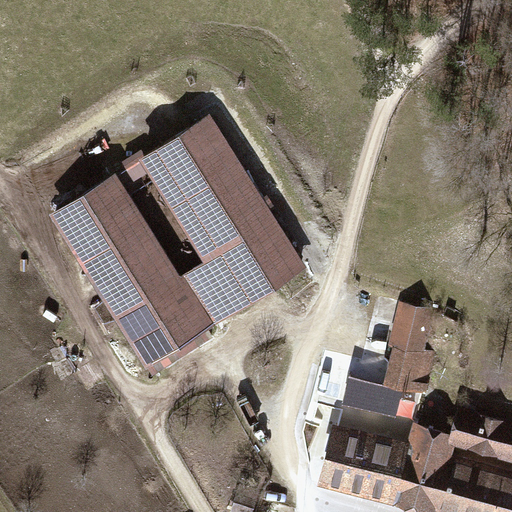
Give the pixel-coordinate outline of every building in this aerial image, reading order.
[(117,169),(48,212),(144,365),(213,322),(234,309),(306,263),(211,111),(138,156),(117,169)] [(0,289),(27,274),(12,247),(0,253),(0,289)] [(394,344),(423,350),(432,309),(397,301),(387,342),(394,344)] [(436,353),(394,344),(385,383),(427,393),(436,353)] [(511,420),(459,406),(451,433),(448,445),(455,446),(511,461),(511,420)] [(340,425),(334,424),(319,486),(395,505),(411,443),(340,425)] [(451,433),(415,424),(411,443),(395,505),(421,511),(511,511),(511,471),(454,454),(455,446),(448,445),(451,433)] [(235,490),(231,511),(236,511),(252,511),(257,495),(235,490)]
